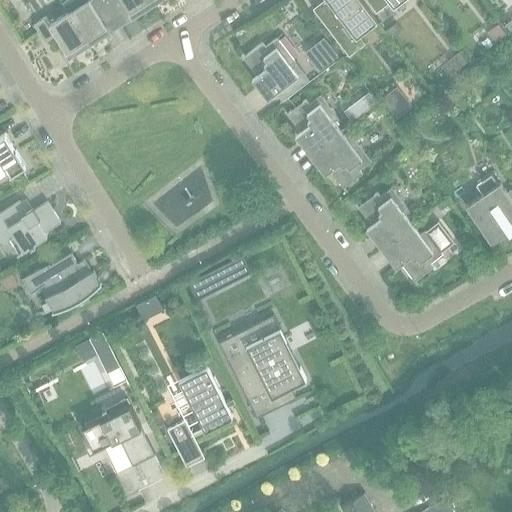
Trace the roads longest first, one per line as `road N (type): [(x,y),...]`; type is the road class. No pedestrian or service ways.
road 1 (residential): [(173,41),(389,319),(416,325),(511,271)]
road 2 (residential): [(140,275),(46,116)]
road 3 (residential): [(46,116),(173,41)]
